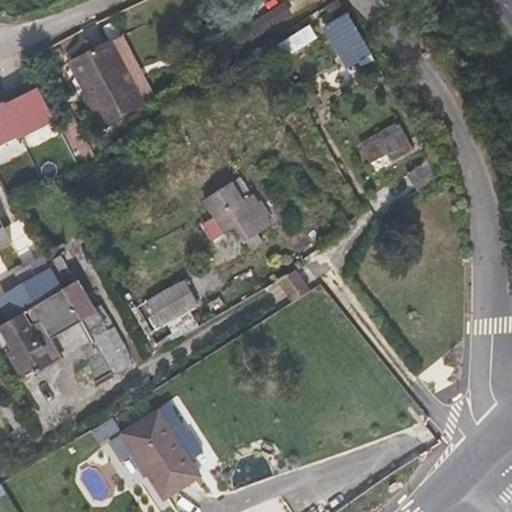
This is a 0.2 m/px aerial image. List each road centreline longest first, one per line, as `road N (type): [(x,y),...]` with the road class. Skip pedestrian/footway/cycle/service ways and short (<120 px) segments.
road 1 (residential): [(364,0),(397,33),(436,95),(476,180),(495,297),(490,366),(501,449)]
road 2 (residential): [(0,53),(109,0)]
